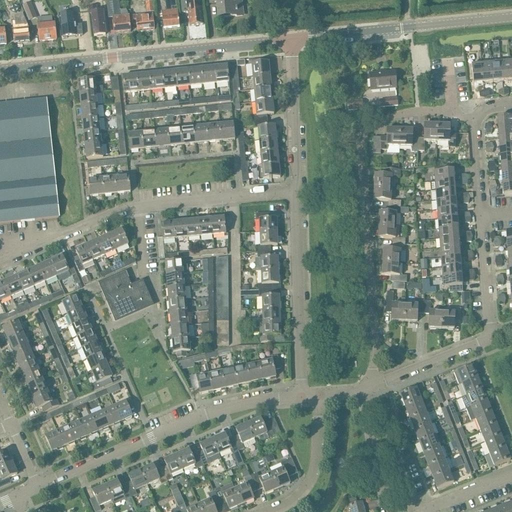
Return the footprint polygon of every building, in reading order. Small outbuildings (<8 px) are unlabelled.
[(113,18),(112,18),(114,35),(130,33),(128,16),(126,10),(120,11),(118,0),(115,0),(106,1),(107,13),(113,13),(113,18)] [(165,12),(162,12),(163,30),(180,28),(178,13),(178,10),(177,10),(172,11),(172,8),(174,7),(176,7),(175,0),(164,0),(166,8),(165,8),(165,12)] [(182,14),(187,13),(189,27),(204,25),(200,0),(181,0),(180,0),(182,14)] [(218,19),(243,16),(241,0),(209,0),(210,4),(216,3),(218,19)] [(148,2),(145,3),(146,13),(152,12),(153,12),(153,11),(155,11),(155,2),(154,2),(152,2),(148,2)] [(22,6),(25,14),(29,22),(37,18),(30,3),(22,6)] [(91,13),(94,36),(105,35),(103,12),(96,13),(96,6),(89,7),(90,13),(91,13)] [(19,15),(12,18),(12,20),(12,28),(12,29),(14,45),(30,43),(28,28),(22,14),(19,15)] [(74,14),(58,15),(60,38),(62,38),(63,39),(64,39),(67,39),(67,38),(83,36),(82,25),(75,26),(74,14)] [(153,14),(132,16),(133,25),(136,25),(137,32),(154,30),(153,14)] [(52,17),(37,19),(38,26),(39,42),(56,40),(55,24),(53,24),(52,17)] [(251,61),(252,70),(253,78),(270,76),(268,59),(251,61)] [(500,63),(502,83),(511,82),(509,62),(500,63)] [(490,64),(492,84),(502,83),(500,63),(490,64)] [(481,65),(482,85),(492,84),(490,64),(481,65)] [(473,86),(482,85),(481,65),(471,65),(473,86)] [(213,68),(215,84),(228,83),(227,67),(213,68)] [(200,70),(202,86),(215,84),(213,68),(200,70)] [(187,71),(189,87),(202,86),(200,70),(187,71)] [(174,72),(176,88),(189,87),(187,71),(174,72)] [(161,74),(163,90),(176,88),(174,72),(161,74)] [(370,79),(368,79),(369,91),(371,91),(371,92),(396,90),(395,73),(370,75),(370,79)] [(149,75),(150,91),(163,90),(161,74),(149,75)] [(136,77),(137,93),(150,91),(149,75),(136,77)] [(253,78),(254,91),(271,89),(270,76),(253,78)] [(124,94),(137,93),(136,77),(122,78),(124,94)] [(110,79),(111,92),(119,91),(118,78),(110,79)] [(78,82),(80,95),(95,94),(103,93),(102,87),(95,88),(94,80),(78,82)] [(254,91),(255,104),(272,102),(271,89),(254,91)] [(113,92),(114,105),(120,104),(119,91),(111,92),(113,92)] [(80,95),(81,108),(97,106),(95,94),(80,95)] [(47,99),(0,104),(0,225),(59,219),(47,99)] [(380,100),(381,107),(381,108),(397,106),(396,99),(380,100)] [(347,101),(348,110),(362,108),(361,100),(347,101)] [(253,117),(254,123),(267,122),(267,116),(273,115),(272,102),(255,104),(257,116),(253,117)] [(81,108),(82,121),(98,119),(97,106),(81,108)] [(511,117),(497,119),(497,130),(511,128),(511,117)] [(82,121),(84,134),(100,132),(98,119),(82,121)] [(258,129),(259,142),(276,140),(274,127),(268,128),(267,122),(254,123),(254,129),(258,129)] [(219,126),(221,142),(234,141),(233,125),(219,126)] [(424,140),(417,139),(417,152),(424,153),(425,143),(436,143),(437,125),(424,125),(424,140)] [(437,125),(436,143),(448,144),(448,149),(455,149),(456,134),(450,134),(451,126),(437,125)] [(206,127),(208,143),(221,142),(219,126),(206,127)] [(193,129),(195,145),(208,143),(206,127),(193,129)] [(511,128),(497,130),(498,139),(511,137),(511,128)] [(180,130),(182,146),(195,145),(193,129),(180,130)] [(167,131),(169,147),(182,146),(180,130),(167,131)] [(387,148),(399,148),(399,130),(387,130),(386,138),(380,138),(380,151),(387,151),(387,148)] [(399,130),(399,148),(411,148),(411,152),(417,152),(417,139),(413,139),(413,130),(399,130)] [(154,133),(156,149),(169,147),(167,131),(154,133)] [(84,134),(85,147),(101,145),(100,132),(84,134)] [(142,134),(143,150),(156,149),(154,133),(142,134)] [(130,151),(143,150),(142,134),(129,135),(130,151)] [(511,137),(498,139),(499,148),(511,147),(511,137)] [(259,142),(260,154),(277,153),(276,140),(259,142)] [(102,159),(101,145),(85,147),(87,160),(102,159)] [(511,147),(499,148),(500,158),(511,156),(511,147)] [(261,159),(262,167),(278,166),(277,153),(260,154),(256,155),(256,158),(258,160),(261,159)] [(239,156),(241,169),(248,169),(247,168),(246,168),(246,165),(245,156),(239,156)] [(511,156),(500,158),(500,168),(511,166),(511,156)] [(279,179),(278,166),(262,167),(257,168),(259,181),(279,179)] [(511,166),(500,168),(501,177),(511,176),(511,166)] [(249,182),(248,170),(248,169),(241,169),(242,182),(249,182)] [(375,176),(374,189),(391,190),(392,178),(400,179),(400,171),(383,171),(383,177),(375,176)] [(434,173),(435,182),(454,181),(453,171),(434,173)] [(511,176),(501,177),(502,187),(511,186),(511,176)] [(114,179),(116,195),(130,193),(128,177),(114,179)] [(101,180),(103,196),(116,195),(114,179),(101,180)] [(90,197),(103,196),(101,180),(89,181),(90,197)] [(430,192),(436,192),(455,191),(454,181),(435,182),(430,183),(430,192)] [(511,195),(511,186),(502,187),(503,197),(511,195)] [(388,202),(388,208),(401,208),(401,202),(391,202),(391,190),(374,189),(374,202),(388,202)] [(436,192),(436,202),(456,200),(455,191),(436,192)] [(436,202),(437,211),(456,210),(456,200),(436,202)] [(379,214),(379,227),(396,227),(396,215),(401,216),(401,208),(388,208),(387,214),(379,214)] [(437,211),(438,221),(457,219),(456,210),(437,211)] [(259,221),(260,234),(277,233),(276,220),(270,220),(270,214),(256,214),(256,221),(259,221)] [(211,220),(212,236),(225,235),(224,219),(218,219),(218,218),(212,219),(212,220),(211,220)] [(198,221),(200,237),(212,236),(211,220),(206,220),(206,219),(200,220),(200,221),(198,221)] [(438,221),(439,231),(458,229),(457,219),(438,221)] [(186,222),(187,239),(200,237),(198,221),(193,222),(193,220),(187,221),(187,222),(186,222)] [(174,223),(175,240),(187,239),(186,222),(181,223),(181,222),(175,222),(175,223),(174,223)] [(161,224),(163,238),(163,241),(175,240),(174,223),(169,224),(168,223),(163,223),(163,224),(161,224)] [(391,240),(391,246),(405,246),(405,239),(395,239),(396,227),(379,227),(378,239),(391,240)] [(439,231),(439,240),(459,239),(458,229),(439,231)] [(109,236),(116,251),(128,246),(121,231),(116,233),(115,232),(110,235),(110,236),(109,236)] [(257,247),(257,253),(271,253),(270,247),(277,246),(277,233),(260,234),(260,247),(257,247)] [(98,241),(105,256),(116,251),(109,236),(104,238),(104,237),(98,240),(99,241),(98,241)] [(439,240),(440,250),(459,248),(459,239),(439,240)] [(87,246),(93,261),(105,256),(98,241),(93,243),(93,242),(87,245),(88,246),(87,246)] [(82,266),(93,261),(87,246),(82,248),(81,247),(76,250),(76,251),(75,251),(78,257),(72,260),(79,274),(84,271),(82,266)] [(384,251),(383,264),(400,265),(400,253),(405,253),(405,246),(391,246),(391,251),(384,251)] [(440,250),(441,259),(460,258),(459,248),(440,250)] [(261,260),(261,273),(278,272),(278,259),(271,259),(271,253),(257,253),(257,260),(261,260)] [(50,263),(57,278),(68,272),(70,278),(76,275),(70,261),(64,264),(62,257),(57,260),(56,258),(51,261),(51,262),(50,263)] [(441,259),(441,269),(461,268),(460,258),(441,259)] [(133,259),(122,264),(124,269),(136,263),(133,259)] [(165,264),(166,277),(183,276),(182,262),(165,264)] [(39,268),(45,283),(57,278),(50,263),(45,265),(45,264),(39,266),(40,267),(39,268)] [(122,264),(110,269),(113,274),(124,269),(122,264)] [(391,277),(391,283),(407,284),(407,277),(400,276),(400,265),(383,264),(383,276),(391,277)] [(27,273),(34,288),(45,283),(39,268),(34,270),(33,269),(28,271),(28,272),(27,273)] [(441,269),(442,279),(462,277),(461,268),(441,269)] [(102,279),(113,274),(110,269),(100,274),(102,279)] [(125,272),(98,284),(114,320),(149,305),(139,282),(131,286),(125,272)] [(258,292),(272,292),(272,285),(278,285),(278,272),(261,273),(262,285),(258,285),(258,292)] [(16,278),(23,293),(34,288),(27,273),(22,275),(22,274),(16,276),(17,277),(16,278)] [(89,276),(82,278),(84,284),(91,282),(89,276)] [(166,277),(167,290),(184,289),(183,276),(166,277)] [(463,293),(462,277),(442,279),(443,289),(449,288),(449,294),(463,293)] [(4,283),(11,298),(23,293),(16,278),(11,280),(11,279),(5,281),(5,282),(4,283)] [(428,280),(421,281),(422,295),(436,293),(435,287),(429,288),(428,280)] [(0,302),(11,298),(4,283),(0,284),(0,302)] [(167,290),(169,303),(185,301),(184,289),(167,290)] [(63,291),(51,296),(53,301),(65,296),(63,291)] [(262,298),(262,312),(279,311),(279,297),(272,298),(272,292),(258,292),(258,297),(258,298),(262,298)] [(392,322),(404,323),(405,305),(393,305),(394,293),(386,293),(385,314),(392,314),(392,322)] [(51,296),(40,301),(42,306),(53,301),(51,296)] [(62,304),(67,316),(82,310),(80,304),(78,298),(77,299),(77,298),(62,304)] [(40,301),(28,306),(31,310),(42,306),(40,301)] [(169,303),(170,316),(186,314),(185,301),(169,303)] [(405,305),(404,323),(417,323),(417,315),(423,315),(423,302),(417,302),(417,306),(405,305)] [(429,329),(441,330),(441,313),(430,312),(431,302),(423,302),(423,315),(429,315),(429,329)] [(216,309),(216,316),(228,315),(228,309),(228,303),(216,303),(216,309)] [(28,306),(17,310),(19,315),(31,310),(28,306)] [(441,313),(441,330),(454,330),(454,322),(460,322),(461,309),(454,309),(453,313),(441,313)] [(17,310),(6,315),(8,320),(19,315),(17,310)] [(67,316),(72,327),(87,321),(85,316),(85,315),(83,310),(82,310),(67,316)] [(41,313),(46,325),(51,322),(46,311),(41,313)] [(262,312),(263,324),(280,324),(279,311),(262,312)] [(34,316),(39,328),(44,326),(39,314),(34,316)] [(170,316),(171,329),(188,327),(186,314),(170,316)] [(72,327),(77,339),(92,332),(89,327),(90,326),(88,321),(87,321),(72,327)] [(46,325),(51,336),(56,334),(51,322),(46,325)] [(2,329),(8,341),(23,335),(18,323),(2,329)] [(280,337),(280,324),(263,324),(258,324),(259,344),(274,343),(274,337),(280,337)] [(39,328),(44,339),(49,337),(44,326),(39,328)] [(171,329),(172,341),(189,340),(188,327),(171,329)] [(77,339),(82,350),(97,344),(94,338),(95,338),(93,332),(92,333),(92,332),(77,339)] [(51,336),(56,348),(61,345),(56,334),(51,336)] [(8,341),(12,353),(27,346),(23,335),(8,341)] [(44,339),(49,351),(54,349),(49,337),(44,339)] [(190,353),(189,340),(172,341),(173,354),(176,354),(176,359),(187,358),(186,353),(190,353)] [(82,350),(87,361),(102,355),(99,350),(100,349),(98,344),(97,344),(82,350)] [(56,348),(61,359),(66,357),(61,345),(56,348)] [(12,353),(17,364),(32,358),(27,346),(12,353)] [(49,351),(54,362),(58,360),(54,349),(49,351)] [(87,361),(92,373),(107,366),(104,361),(105,361),(103,355),(102,356),(102,355),(87,361)] [(191,359),(193,364),(206,360),(205,355),(191,359)] [(61,359),(66,370),(71,368),(66,357),(61,359)] [(259,364),(263,381),(276,378),(274,371),(280,370),(277,357),(271,358),(272,362),(259,364)] [(17,364),(22,376),(37,369),(32,358),(17,364)] [(54,362),(58,374),(63,371),(58,360),(54,362)] [(246,367),(250,384),(263,381),(259,364),(246,367)] [(112,378),(109,372),(110,372),(108,367),(107,367),(107,366),(92,373),(97,384),(92,386),(94,392),(112,384),(110,379),(112,378)] [(456,373),(460,385),(478,378),(473,366),(456,373)] [(234,370),(238,386),(250,384),(246,367),(234,370)] [(76,379),(71,368),(66,370),(71,381),(76,379)] [(22,376),(27,387),(42,380),(37,369),(22,376)] [(222,373),(225,389),(238,386),(234,370),(222,373)] [(68,383),(63,371),(58,374),(63,385),(68,383)] [(209,376),(213,392),(225,389),(222,373),(209,376)] [(200,395),(213,392),(209,376),(197,379),(196,376),(190,377),(192,391),(199,389),(200,395)] [(460,385),(465,397),(482,390),(478,378),(460,385)] [(27,387),(32,398),(47,392),(42,380),(27,387)] [(106,390),(108,396),(120,391),(118,385),(106,390)] [(399,396),(404,407),(421,400),(424,399),(423,394),(419,395),(416,389),(399,396)] [(106,390),(95,395),(97,400),(108,395),(108,396),(106,390)] [(461,399),(466,410),(487,401),(482,390),(465,397),(461,399)] [(450,400),(446,391),(442,392),(446,402),(450,400)] [(52,403),(47,392),(32,398),(37,410),(42,408),(44,413),(59,407),(57,401),(52,403)] [(73,393),(67,396),(69,402),(75,400),(73,393)] [(443,403),(439,393),(435,395),(439,405),(443,403)] [(95,395),(83,400),(85,405),(97,400),(95,395)] [(83,400),(72,405),(74,410),(85,405),(83,400)] [(404,407),(408,419),(425,412),(421,400),(404,407)] [(470,422),(474,420),(491,413),(487,401),(466,410),(470,422)] [(114,408),(120,423),(125,421),(126,422),(131,419),(132,418),(125,403),(114,408)] [(72,405),(60,410),(62,414),(74,410),(72,405)] [(103,413),(109,428),(114,426),(114,427),(120,424),(119,424),(120,423),(114,408),(103,413)] [(60,410),(49,415),(51,419),(62,414),(60,410)] [(408,419),(413,431),(430,424),(425,412),(408,419)] [(91,418),(98,433),(103,431),(108,429),(108,428),(109,428),(103,413),(91,418)] [(474,420),(479,432),(496,425),(491,413),(474,420)] [(460,424),(456,414),(453,415),(451,416),(455,426),(460,424)] [(51,419),(49,415),(37,420),(40,425),(51,420),(51,419)] [(452,427),(448,417),(444,418),(448,428),(452,427)] [(80,423),(86,438),(91,436),(92,436),(97,434),(97,433),(98,433),(91,418),(80,423)] [(248,425),(254,440),(266,435),(268,439),(280,433),(275,420),(262,425),(261,421),(260,420),(248,425)] [(68,428),(74,443),(80,440),(80,441),(86,439),(85,438),(86,438),(80,423),(68,428)] [(413,431),(418,442),(435,435),(430,424),(413,431)] [(232,439),(238,452),(244,450),(242,445),(254,440),(248,425),(235,431),(238,436),(232,438),(232,439)] [(479,432),(484,443),(501,437),(496,425),(479,432)] [(57,433),(63,448),(69,445),(69,446),(74,444),(74,443),(68,428),(57,433)] [(52,453),(57,450),(57,451),(63,449),(62,448),(63,448),(57,433),(45,438),(52,453)] [(212,441),(218,455),(230,450),(232,455),(238,452),(232,439),(232,438),(227,441),(224,435),(212,441)] [(418,442),(422,454),(439,447),(435,435),(418,442)] [(469,447),(465,437),(461,439),(465,449),(469,447)] [(484,443),(488,455),(505,448),(501,437),(484,443)] [(456,449),(458,454),(462,452),(457,440),(453,442),(456,449)] [(196,454),(202,467),(208,465),(206,461),(218,455),(212,441),(200,446),(202,451),(196,454)] [(422,454),(427,466),(444,459),(439,447),(422,454)] [(510,461),(505,448),(488,455),(493,468),(510,461)] [(176,456),(182,471),(194,466),(196,470),(202,467),(196,454),(191,456),(189,451),(176,456)] [(0,469),(12,464),(7,452),(0,455),(0,469)] [(458,454),(463,465),(467,464),(462,452),(458,454)] [(166,467),(161,470),(167,483),(173,480),(171,476),(182,471),(176,456),(164,462),(166,467)] [(427,466),(432,478),(449,471),(444,459),(427,466)] [(478,470),(474,461),(470,462),(474,472),(478,470)] [(17,476),(12,464),(0,469),(0,477),(1,480),(0,480),(0,489),(11,484),(9,479),(17,476)] [(471,473),(467,464),(463,465),(466,475),(471,473)] [(140,472),(147,486),(159,481),(161,486),(167,483),(161,470),(155,472),(153,466),(140,472)] [(271,475),(277,490),(290,485),(287,478),(283,470),(271,475)] [(246,486),(235,490),(241,506),(253,501),(251,494),(257,492),(250,477),(249,477),(247,471),(241,474),(244,480),(246,486)] [(454,483),(449,471),(432,478),(437,490),(454,483)] [(125,485),(131,499),(137,496),(135,492),(147,486),(140,472),(128,477),(131,483),(125,485)] [(250,477),(257,492),(263,489),(265,495),(277,490),(271,475),(259,480),(257,474),(250,477)] [(105,487),(111,502),(123,497),(125,501),(131,499),(125,485),(119,487),(117,482),(105,487)] [(176,485),(170,488),(173,496),(179,493),(176,485)] [(99,507),(111,502),(105,487),(92,493),(95,498),(89,500),(94,511),(99,511),(101,511),(99,507)] [(214,493),(221,507),(227,505),(229,511),(241,506),(235,490),(223,496),(221,490),(214,493)] [(199,506),(201,511),(215,511),(214,510),(221,507),(214,493),(207,496),(210,501),(199,506)]
